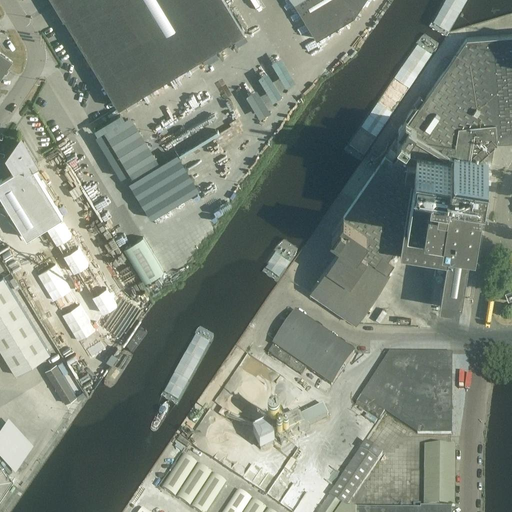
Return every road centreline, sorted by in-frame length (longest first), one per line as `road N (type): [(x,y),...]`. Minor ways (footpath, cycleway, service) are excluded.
road 1 (unknown): [(35,63),(54,80),(131,217),(168,233),(200,216),(310,74)]
road 2 (unclassified): [(480,340),(356,339),(288,294),(253,345)]
road 3 (unclassified): [(469,511),(480,340)]
road 4 (unknown): [(384,339),(302,479)]
road 5 (unclassified): [(0,121),(36,58),(7,0)]
